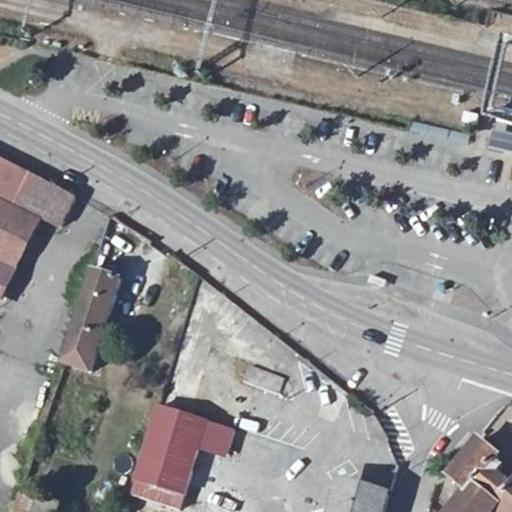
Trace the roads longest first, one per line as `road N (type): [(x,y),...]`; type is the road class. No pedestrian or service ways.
road 1 (tertiary): [(0,114),(121,176),(323,310),(469,362)]
road 2 (residential): [(469,362),(432,439),(410,511)]
